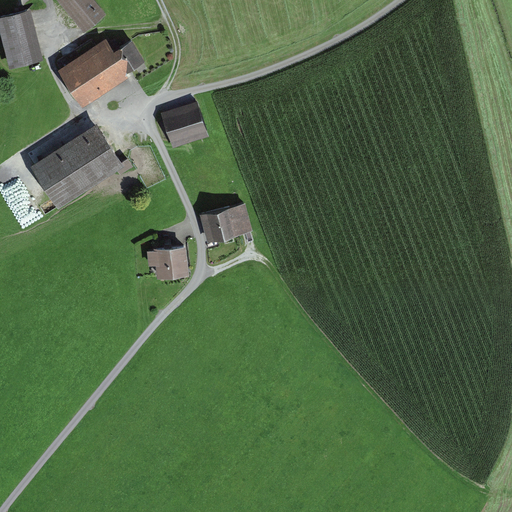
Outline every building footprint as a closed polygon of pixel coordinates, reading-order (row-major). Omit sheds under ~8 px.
[(100,0),(62,0),(89,29),(110,11),(100,0)] [(39,13),(4,21),(15,69),(50,61),(39,13)] [(115,40),(67,69),(91,107),(138,78),(115,40)] [(203,101),(167,115),(181,148),(217,133),(203,101)] [(105,122),(40,166),(68,208),(134,165),(105,122)] [(208,214),(215,242),(258,231),(251,203),(208,214)] [(157,276),(198,274),(197,247),(156,249),(157,276)]
